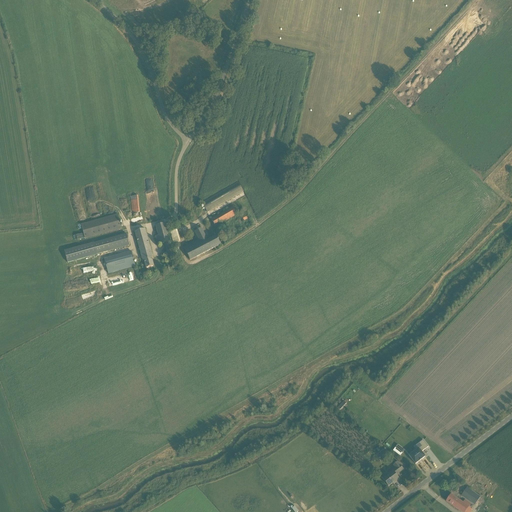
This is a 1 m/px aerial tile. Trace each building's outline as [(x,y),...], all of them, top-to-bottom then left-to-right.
[(238,183),(206,201),(202,204),(207,213),(243,192),(238,183)] [(133,213),(140,212),(138,195),(130,196),(133,213)] [(211,219),(216,227),(237,214),(233,207),(211,219)] [(81,225),(85,239),(122,229),(118,214),(81,225)] [(164,244),(167,256),(169,261),(174,259),(173,254),(171,248),(165,224),(156,226),(158,236),(155,237),(157,245),(164,244)] [(221,245),(216,236),(208,240),(201,228),(195,232),(199,240),(195,242),(194,242),(183,248),(190,260),(221,245)] [(145,229),(135,232),(143,261),(144,261),(146,268),(154,266),(151,259),(153,258),(145,229)] [(126,234),(64,251),(67,263),(129,246),(126,234)] [(108,274),(135,266),(131,252),(104,259),(108,274)] [(66,302),(68,308),(94,300),(92,294),(66,302)] [(55,314),(66,310),(63,304),(53,308),(55,314)] [(403,453),(405,450),(398,444),(395,448),(403,453)] [(390,454),(386,449),(378,456),(381,461),(390,454)] [(415,464),(419,461),(419,462),(421,460),(425,457),(419,449),(409,456),(415,464)] [(383,480),(388,486),(394,482),(395,483),(399,480),(396,475),(403,470),(398,462),(394,465),(396,469),(393,471),(389,473),(390,474),(383,480)] [(480,497),(473,492),(467,488),(461,496),(475,505),(480,497)] [(463,503),(451,495),(446,502),(460,511),(470,511),(472,509),(471,509),(474,506),(465,500),(463,503)]
